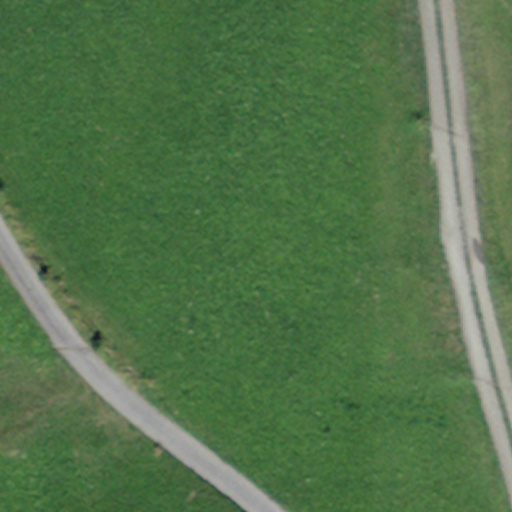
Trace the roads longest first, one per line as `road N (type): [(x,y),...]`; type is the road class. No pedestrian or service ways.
road 1 (track): [(294,511),(64,268),(0,157)]
road 2 (track): [(511,452),(461,293),(427,0)]
